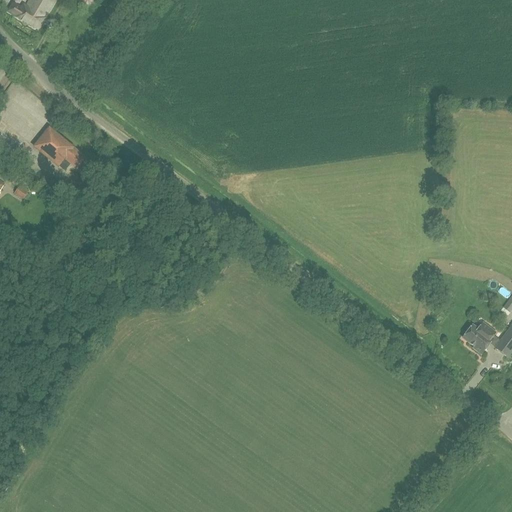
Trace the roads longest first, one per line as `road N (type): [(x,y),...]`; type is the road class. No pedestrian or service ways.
road 1 (unclassified): [(511,433),(73,102)]
road 2 (unclassified): [(73,102),(144,0)]
